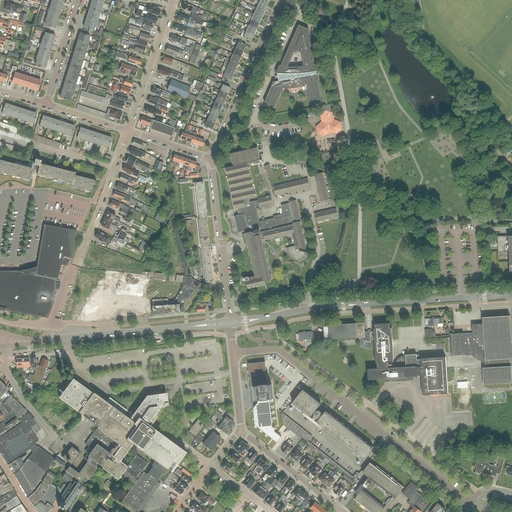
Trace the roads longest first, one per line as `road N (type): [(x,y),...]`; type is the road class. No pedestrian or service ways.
road 1 (residential): [(469,503),(279,351),(232,353)]
road 2 (tertiary): [(310,309),(511,295)]
road 3 (residential): [(211,159),(282,0)]
road 4 (residential): [(230,322),(211,159)]
road 5 (tertiary): [(68,338),(230,322)]
road 6 (residential): [(76,262),(127,131)]
road 7 (residential): [(127,131),(173,0)]
road 8 (residential): [(339,509),(238,430)]
